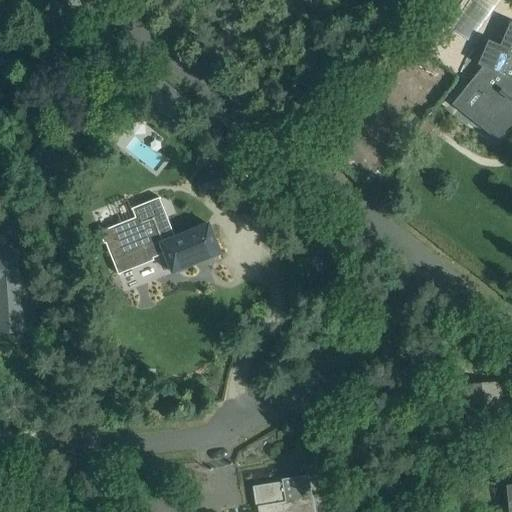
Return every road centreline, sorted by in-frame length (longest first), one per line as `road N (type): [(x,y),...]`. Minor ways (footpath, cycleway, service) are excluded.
road 1 (unclassified): [(0,443),(215,428),(282,406),(318,383),(433,263)]
road 2 (residential): [(433,263),(101,0)]
